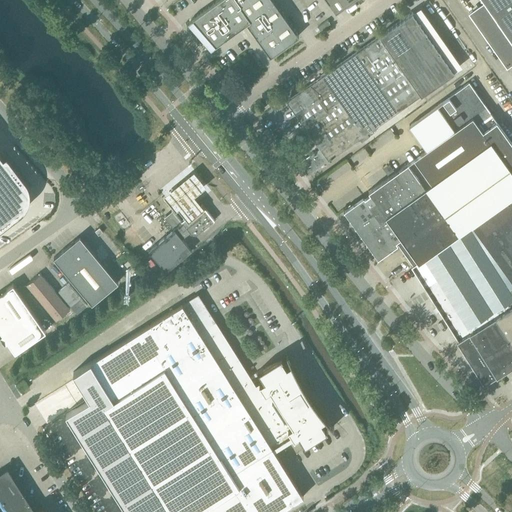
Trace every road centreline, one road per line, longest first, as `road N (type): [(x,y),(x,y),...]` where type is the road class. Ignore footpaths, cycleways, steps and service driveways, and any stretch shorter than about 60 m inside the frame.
road 1 (unclassified): [(486,425),(225,117)]
road 2 (primary): [(429,432),(207,130)]
road 3 (primary): [(195,139),(387,388),(415,439)]
road 4 (unclassified): [(0,265),(82,209),(0,111)]
road 5 (unclassified): [(225,117),(389,0)]
road 6 (primary): [(75,0),(195,139)]
road 7 (primary): [(207,130),(97,0)]
road 8 (unclassified): [(225,117),(128,0)]
road 9 (unknown): [(436,0),(511,120)]
road 10 (unclassified): [(12,403),(80,511)]
